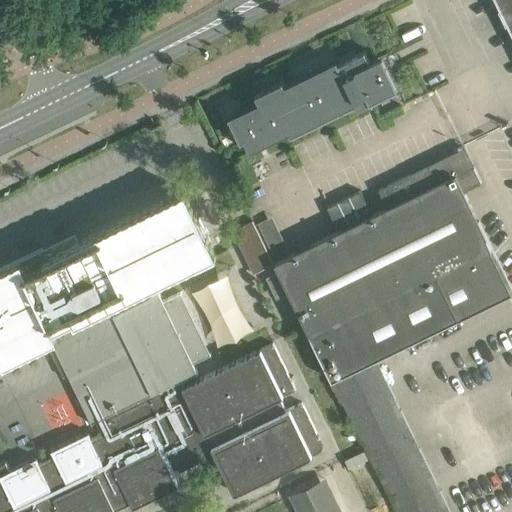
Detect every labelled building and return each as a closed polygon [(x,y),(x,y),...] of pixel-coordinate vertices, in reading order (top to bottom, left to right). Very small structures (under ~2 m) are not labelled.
[(511,0),(496,0),(511,33),(511,0)] [(372,102),(371,100),(398,87),(382,54),(369,61),(363,50),(338,62),(336,58),(283,84),(281,80),(255,94),(258,101),(228,116),(236,134),(237,133),(240,139),(243,138),(249,150),(288,131),(290,135),(355,103),(358,109),(372,102)] [(386,207),(274,262),(310,336),(311,335),(333,379),(376,358),(461,317),(511,291),(491,247),(463,190),(480,181),(464,147),(378,189),(386,207)] [(359,190),(326,206),(337,228),(369,213),(359,190)] [(273,342),(183,386),(179,379),(197,371),(193,362),(211,353),(180,292),(163,300),(158,291),(149,295),(145,288),(215,254),(184,191),(76,243),(58,252),(49,256),(43,259),(39,250),(20,260),(0,269),(0,356),(4,364),(52,341),(66,370),(78,395),(92,422),(96,420),(101,431),(90,436),(88,432),(52,450),(54,454),(38,462),(36,457),(9,470),(5,461),(0,463),(0,511),(116,511),(115,509),(130,502),(132,506),(177,484),(172,473),(214,453),(233,492),(312,454),(318,451),(320,440),(301,402),(285,410),(279,396),(296,388),(273,342)] [(450,511),(376,358),(333,379),(397,511),(450,511)] [(339,511),(333,497),(302,511),(339,511)]
